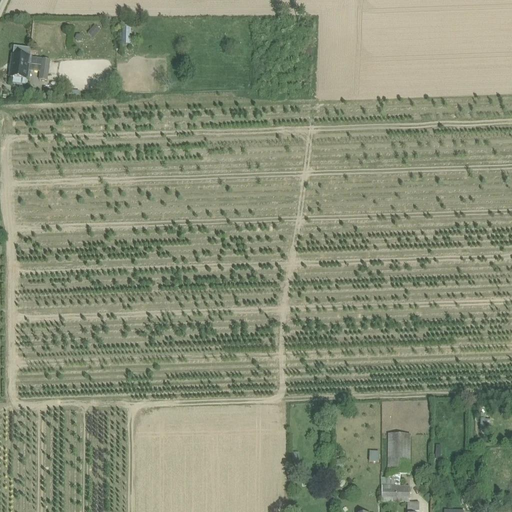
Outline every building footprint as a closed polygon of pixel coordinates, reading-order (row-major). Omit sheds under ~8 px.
[(99,30),(94,26),(87,33),(92,37),(99,30)] [(30,50),(14,48),(12,56),(13,57),(10,78),(26,80),(27,71),(28,65),(31,66),(32,59),(29,58),(30,50)] [(42,60),(32,59),(31,66),(28,65),(27,71),(40,73),(42,60)] [(50,61),(42,60),(40,73),(39,80),(47,81),(50,61)] [(113,61),(97,61),(97,69),(113,69),(113,61)] [(56,90),(44,88),(43,96),(55,97),(56,90)] [(410,435),(388,435),(387,487),(400,487),(400,475),(410,475),(410,435)] [(370,462),(380,462),(380,452),(370,451),(370,462)] [(387,487),(381,487),(381,503),(408,503),(409,503),(409,487),(400,487),(387,487)] [(409,503),(408,503),(407,511),(418,511),(419,503),(409,503)]
